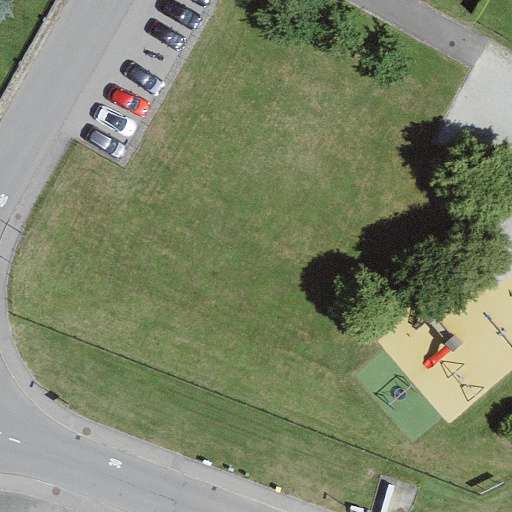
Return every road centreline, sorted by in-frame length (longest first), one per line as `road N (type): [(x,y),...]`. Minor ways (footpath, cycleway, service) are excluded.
road 1 (residential): [(0,429),(202,511)]
road 2 (residential): [(0,185),(102,0)]
